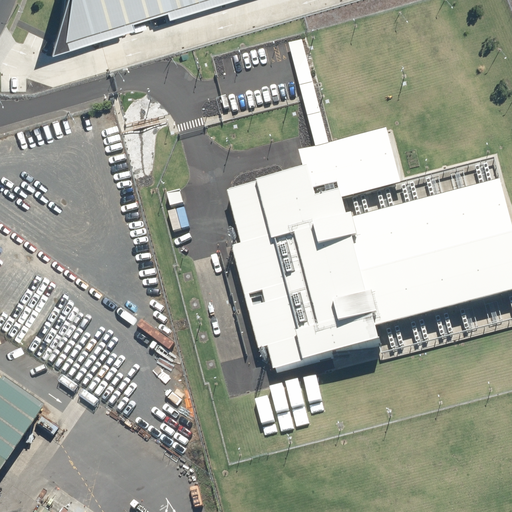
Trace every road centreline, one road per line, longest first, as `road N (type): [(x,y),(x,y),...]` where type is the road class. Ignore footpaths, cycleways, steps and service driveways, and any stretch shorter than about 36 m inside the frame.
road 1 (unknown): [(77,408),(87,350),(81,252),(51,185),(0,160)]
road 2 (unknown): [(77,408),(141,466),(147,511)]
road 3 (unknown): [(77,408),(44,469),(6,511)]
